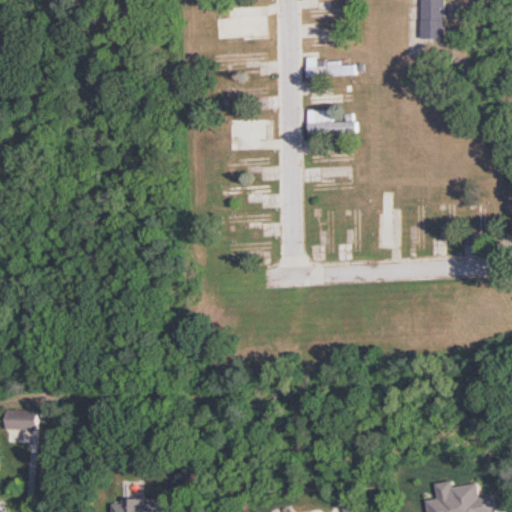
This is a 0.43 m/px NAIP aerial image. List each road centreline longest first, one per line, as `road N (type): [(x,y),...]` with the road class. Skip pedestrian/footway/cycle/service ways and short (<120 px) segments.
road 1 (residential): [(298,268),(288,234),(287,0)]
road 2 (residential): [(506,265),(310,274),(298,268)]
